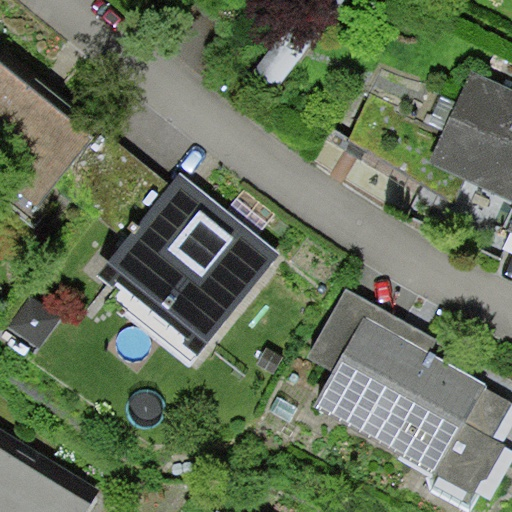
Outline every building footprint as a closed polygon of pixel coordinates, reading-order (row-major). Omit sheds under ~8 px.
[(346,0),(311,0),(260,68),(282,85),(346,0)] [(92,139),(0,64),(0,176),(37,206),(55,183),(92,139)] [(511,223),(509,230),(511,231),(511,86),(471,68),(427,164),(511,203),(511,223)] [(103,125),(92,139),(55,183),(91,213),(139,155),(103,125)] [(174,184),(139,155),(91,213),(130,241),(174,184)] [(184,344),(198,356),(198,355),(279,256),(179,175),(174,184),(130,241),(98,276),(117,291),(121,286),(187,340),(184,344)] [(191,366),(198,355),(184,344),(187,340),(121,286),(117,291),(110,299),(191,366)] [(371,306),(345,291),(310,359),(335,372),(365,317),(371,306)] [(365,317),(430,354),(437,343),(371,306),(365,317)] [(430,354),(365,317),(335,372),(315,407),(427,470),(473,496),(481,481),(485,483),(505,446),(492,439),(511,403),(486,389),(488,386),(430,354)] [(91,511),(95,506),(0,447),(0,511),(91,511)] [(473,496),(427,470),(431,490),(466,511),(469,511),(485,483),(481,481),(473,496)]
